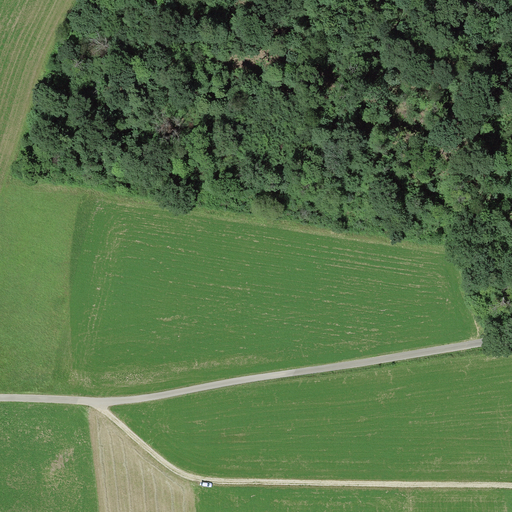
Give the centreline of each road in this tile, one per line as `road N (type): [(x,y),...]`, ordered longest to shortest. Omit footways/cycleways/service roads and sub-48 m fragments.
road 1 (unclassified): [(0,397),(117,400),(511,335)]
road 2 (track): [(95,401),(188,476),(511,485)]
